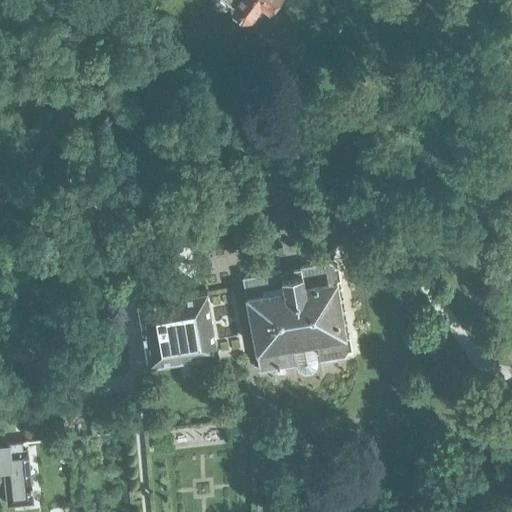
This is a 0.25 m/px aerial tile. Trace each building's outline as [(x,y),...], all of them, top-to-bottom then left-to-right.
[(233,0),(234,8),(241,14),(249,12),(256,17),(269,0),(233,0)] [(325,356),(326,360),(336,357),(335,355),(344,353),(346,352),(346,351),(347,350),(347,347),(350,347),(348,334),(345,334),(343,331),(342,331),(341,331),(333,282),(335,281),(336,280),(336,277),(339,277),(337,264),(334,264),(332,261),(329,260),(243,275),(260,368),(295,361),(298,368),(305,372),(312,370),(316,365),(318,358),(325,356)] [(148,363),(217,351),(207,288),(137,300),(141,325),(148,362),(148,363)] [(118,321),(104,324),(107,337),(121,335),(118,321)] [(48,411),(39,412),(41,432),(50,431),(48,411)] [(21,439),(0,441),(0,467),(3,467),(7,505),(34,502),(28,447),(22,448),(21,439)]
